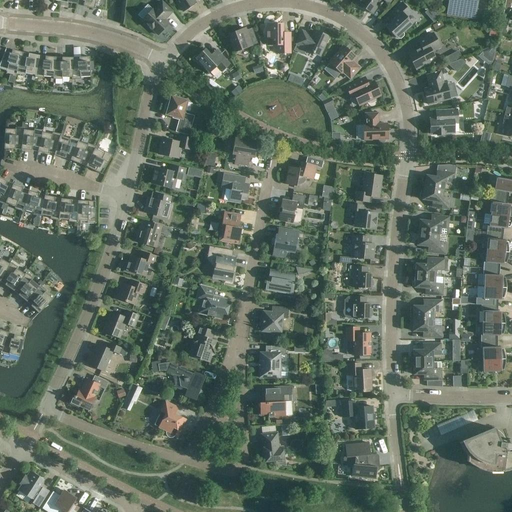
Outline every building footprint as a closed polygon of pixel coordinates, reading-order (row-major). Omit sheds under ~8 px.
[(96,0),(77,0),(77,4),(77,5),(94,9),(96,0)] [(193,0),(174,0),(183,12),(196,3),(193,0)] [(360,0),(358,4),(372,14),(381,0),(382,0),(388,4),(391,0),(360,0)] [(474,10),(475,0),(449,0),(448,6),(474,10)] [(142,20),(158,35),(169,24),(164,19),(167,16),(167,17),(172,12),(162,2),(154,10),(153,9),(142,20)] [(410,11),(402,2),(391,13),(395,18),(386,26),(396,38),(397,37),(398,38),(401,39),(404,36),(404,34),(402,32),(412,24),(405,16),(410,11)] [(439,18),(436,14),(430,19),(433,23),(439,18)] [(282,33),(282,24),(267,24),(267,31),(265,33),(266,36),(267,38),(267,45),(277,45),(277,54),(290,53),(290,33),(282,33)] [(252,46),(245,28),(228,34),(235,52),(252,46)] [(308,34),(302,31),(296,44),(306,48),(306,50),(320,56),(329,37),(314,31),(312,36),(308,35),(308,34)] [(440,47),(433,33),(418,41),(421,48),(408,55),(416,69),(435,59),(431,52),(440,47)] [(355,57),(343,46),(329,63),(341,73),(342,71),(350,78),(359,68),(354,63),(353,64),(351,62),(355,57)] [(482,53),(486,57),(493,50),(489,46),(482,53)] [(17,74),(23,52),(6,48),(0,63),(0,68),(7,71),(8,69),(14,71),(13,76),(16,77),(16,74),(17,74)] [(202,65),(209,73),(216,66),(221,72),(230,64),(219,52),(213,58),(205,49),(197,56),(196,55),(192,59),(201,65),(202,65)] [(23,52),(17,74),(25,75),(25,73),(32,75),(31,80),(34,80),(35,77),(39,56),(23,52)] [(39,56),(35,77),(43,78),(44,76),(51,77),(50,82),(53,83),(53,79),(56,57),(39,56)] [(455,61),(458,68),(466,65),(465,62),(467,61),(466,56),(455,61)] [(56,57),(53,79),(62,80),(62,78),(69,78),(69,83),(72,83),(72,80),(73,58),(56,57)] [(90,57),(73,58),(72,80),(72,83),(72,85),(74,85),(75,80),(81,79),(81,77),(91,77),(91,71),(94,70),(93,61),(90,61),(90,57)] [(428,104),(450,99),(446,84),(443,84),(440,72),(427,75),(429,84),(430,84),(431,88),(424,89),(428,104)] [(210,79),(207,83),(218,91),(221,87),(210,79)] [(356,99),(358,99),(359,99),(362,104),(368,101),(369,103),(371,104),(375,102),(376,100),(375,98),(380,95),(374,81),(366,85),(364,84),(362,79),(346,86),(350,96),(354,95),(356,99)] [(176,96),(173,97),(171,96),(170,100),(167,99),(164,112),(167,113),(166,115),(180,119),(178,125),(190,129),(193,116),(186,114),(184,111),(187,101),(177,98),(176,96)] [(430,119),(431,134),(437,134),(437,135),(444,135),(444,133),(454,133),(453,121),(457,121),(457,110),(439,111),(440,117),(438,119),(430,119)] [(385,140),(387,139),(387,124),(378,124),(378,113),(365,114),(365,124),(363,124),(364,140),(378,140),(379,142),(381,143),(383,143),(385,142),(385,140)] [(511,114),(505,113),(502,125),(511,128),(509,137),(511,137),(511,114)] [(4,149),(21,150),(24,128),(25,124),(25,125),(25,123),(22,122),(22,128),(15,127),(15,129),(5,129),(4,149)] [(38,152),(43,130),(34,129),(34,131),(27,130),(27,125),(25,125),(25,124),(24,128),(21,150),(38,152)] [(54,155),(61,134),(52,132),(52,134),(45,133),(46,128),(44,127),(43,130),(38,152),(54,155)] [(70,160),(79,140),(70,137),(70,139),(63,137),(65,132),(62,131),(61,134),(54,155),(70,160)] [(159,154),(178,158),(180,148),(191,150),(193,139),(180,136),(178,142),(162,139),(159,154)] [(86,166),(96,147),(88,143),(87,145),(81,143),(83,138),(80,137),(79,140),(70,160),(86,166)] [(248,166),(249,157),(254,158),(256,145),(245,143),(245,140),(235,138),(232,154),(236,155),(234,164),(248,166)] [(96,147),(86,166),(101,174),(113,155),(105,151),(104,153),(98,150),(100,145),(98,144),(96,147)] [(213,167),(216,155),(208,153),(205,165),(213,167)] [(317,166),(306,163),(304,168),(299,167),(299,168),(288,166),(288,167),(285,184),(296,186),(297,185),(299,185),(301,184),(302,183),(304,181),(305,180),(306,178),(313,180),(313,179),(317,167),(317,166)] [(156,168),(152,183),(173,188),(176,179),(182,180),(185,169),(171,166),(170,171),(156,168)] [(356,192),(355,200),(369,202),(370,197),(379,198),(382,176),(369,174),(370,173),(364,172),(363,181),(362,193),(356,192)] [(424,188),(443,190),(444,184),(452,185),(454,174),(440,172),(439,178),(426,176),(424,176),(423,177),(422,181),(423,183),(425,183),(424,188)] [(249,185),(240,183),(242,177),(224,174),(221,187),(232,189),(230,201),(240,203),(241,198),(247,199),(249,185)] [(3,210),(4,208),(5,205),(13,184),(0,177),(0,202),(3,204),(1,209),(3,210)] [(511,180),(496,178),(494,190),(493,189),(491,196),(505,198),(506,192),(510,193),(510,191),(511,191),(511,180)] [(22,211),(29,190),(13,184),(5,205),(4,208),(7,209),(8,204),(15,206),(14,208),(22,211)] [(443,190),(424,188),(424,192),(422,191),(420,193),(420,197),(421,198),(422,199),(435,201),(434,207),(449,210),(450,198),(442,197),(443,190)] [(29,190),(22,211),(23,212),(22,215),(24,216),(26,210),(33,212),(32,214),(40,217),(45,195),(29,190)] [(169,211),(171,204),(173,198),(155,193),(153,199),(148,198),(144,213),(165,218),(167,210),(169,211)] [(292,202),(282,201),(278,220),(293,222),(294,215),(293,215),(294,210),(295,210),(296,208),(303,209),(305,196),(293,194),(292,202)] [(45,195),(40,217),(41,217),(40,220),(43,221),(44,215),(51,217),(50,219),(59,221),(61,199),(45,195)] [(511,206),(508,206),(508,204),(504,203),(505,198),(491,196),(490,202),(492,203),(491,214),(511,216),(511,206)] [(61,199),(59,221),(58,224),(61,224),(62,219),(69,220),(69,222),(77,223),(78,201),(61,199)] [(185,206),(193,208),(194,202),(186,200),(185,206)] [(78,201),(77,223),(77,226),(80,226),(80,221),(87,221),(87,223),(96,224),(95,201),(78,201)] [(196,211),(212,214),(214,206),(197,203),(196,211)] [(363,206),(351,204),(350,210),(356,211),(354,227),(375,229),(377,213),(362,212),(363,206)] [(239,241),(242,228),(239,228),(241,215),(224,212),(222,225),(225,226),(224,231),(221,231),(219,241),(238,244),(239,241)] [(501,228),(505,228),(505,227),(509,227),(511,225),(511,224),(511,222),(511,220),(511,216),(491,214),(489,226),(487,226),(486,232),(500,234),(501,228)] [(418,233),(438,235),(447,236),(449,217),(434,216),(433,222),(420,220),(418,233)] [(136,242),(155,247),(160,232),(169,235),(171,229),(151,223),(149,229),(140,226),(136,242)] [(295,253),(298,232),(283,229),(282,236),(276,235),(275,238),(274,238),(272,239),(271,241),(271,242),(271,244),(273,246),(274,246),(272,255),(285,257),(286,251),(295,253)] [(507,242),(503,241),(503,240),(500,239),(500,234),(486,232),(486,239),(487,239),(486,250),(509,252),(509,250),(509,247),(508,246),(508,245),(508,244),(508,242),(507,242)] [(438,235),(418,233),(417,245),(431,247),(430,253),(445,254),(446,243),(438,242),(438,235)] [(374,244),(370,244),(371,237),(353,236),(351,257),(373,259),(374,244)] [(188,250),(195,247),(192,242),(186,244),(188,250)] [(212,278),(225,281),(232,282),(236,257),(232,256),(233,251),(209,246),(208,255),(208,259),(214,268),(212,278)] [(140,258),(142,251),(135,249),(133,256),(140,258)] [(497,264),(501,264),(501,262),(505,263),(506,263),(506,261),(507,260),(507,259),(508,257),(508,256),(508,254),(509,252),(486,250),(485,262),(484,262),(483,269),(497,269),(497,264)] [(127,263),(125,271),(134,274),(135,273),(145,276),(147,268),(152,270),(154,264),(155,264),(157,257),(144,252),(143,258),(141,259),(131,256),(129,264),(127,263)] [(0,280),(11,262),(10,262),(12,259),(10,258),(7,262),(1,259),(2,257),(0,256),(0,280)] [(415,276),(440,277),(441,270),(447,271),(448,259),(430,258),(429,264),(415,264),(415,276)] [(0,281),(13,291),(26,273),(28,270),(25,268),(22,273),(17,269),(18,267),(11,262),(0,280),(0,281)] [(371,289),(371,287),(372,286),(373,284),(374,282),(373,281),(371,279),(372,274),(367,273),(368,267),(350,266),(349,276),(354,281),(353,288),(358,288),(359,290),(361,290),(363,291),(364,290),(365,288),(371,289)] [(298,275),(314,270),(295,267),(298,275)] [(266,290),(292,294),(293,285),(291,285),(292,281),(294,282),(295,274),(270,269),(268,278),(271,278),(270,282),(267,282),(266,290)] [(500,275),(496,275),(497,269),(483,269),(483,275),(484,275),(484,287),(506,288),(506,287),(506,285),(506,284),(506,282),(505,280),(505,278),(505,277),(504,277),(500,277),(500,275)] [(26,273),(13,291),(26,302),(40,285),(42,282),(40,280),(37,285),(31,280),(33,278),(26,273)] [(450,286),(462,282),(459,275),(448,279),(450,286)] [(440,277),(415,276),(414,288),(428,288),(428,295),(442,296),(443,277),(440,277)] [(182,286),(183,280),(174,278),(173,284),(182,286)] [(43,280),(42,282),(40,285),(26,302),(39,313),(53,299),(45,292),(47,291),(42,286),(46,282),(43,280)] [(128,286),(122,284),(117,298),(134,305),(138,294),(143,296),(146,286),(131,280),(128,286)] [(226,307),(226,306),(224,305),(225,302),(224,300),(219,299),(219,298),(212,296),(214,289),(200,286),(197,299),(201,300),(200,307),(199,312),(207,314),(207,315),(214,317),(215,316),(220,318),(222,317),(222,313),(224,314),(225,312),(226,311),(226,310),(226,309),(226,307)] [(506,290),(506,289),(506,288),(484,287),(483,298),(476,298),(475,305),(481,305),(495,305),(495,300),(499,300),(499,298),(503,298),(504,297),(505,295),(505,294),(506,292),(506,290)] [(348,297),(348,306),(344,309),(343,311),(343,313),(344,315),(345,317),(347,319),(350,319),(352,319),(352,318),(357,318),(359,320),(360,321),(362,321),(363,320),(364,319),(370,319),(370,317),(371,316),(372,314),(372,312),(372,311),(370,309),(370,304),(366,304),(366,297),(348,297)] [(236,312),(238,300),(229,299),(227,311),(236,312)] [(413,319),(433,319),(433,312),(442,312),(442,301),(426,300),(426,306),(413,306),(413,308),(410,308),(410,317),(413,317),(413,319)] [(504,315),(503,314),(503,313),(499,313),(499,311),(495,311),(495,305),(481,305),(481,312),(483,312),(483,323),(505,324),(505,323),(505,321),(504,319),(504,317),(504,315)] [(280,333),(281,333),(283,318),(288,319),(289,308),(272,306),(271,312),(263,312),(263,318),(261,317),(260,325),(262,325),(261,331),(272,333),(272,334),(280,335),(280,333)] [(123,317),(111,312),(103,332),(119,338),(125,323),(134,327),(138,315),(126,310),(123,317)] [(433,319),(413,319),(413,321),(410,321),(410,329),(413,329),(413,331),(426,331),(425,337),(441,338),(442,326),(433,326),(433,319)] [(505,327),(505,325),(505,324),(483,323),(482,335),(481,335),(481,342),(494,341),(494,336),(498,336),(498,334),(503,334),(504,331),(504,329),(505,327)] [(211,357),(213,355),(215,355),(216,355),(212,347),(215,345),(216,340),(211,339),(214,331),(199,326),(194,343),(193,341),(192,341),(196,348),(193,358),(209,363),(210,362),(209,362),(211,357)] [(353,341),(354,355),(370,355),(370,333),(359,333),(358,327),(346,328),(346,341),(353,341)] [(0,329),(0,353),(8,333),(0,329)] [(25,337),(8,333),(0,353),(0,358),(1,359),(3,354),(9,356),(9,354),(19,357),(25,337)] [(503,350),(503,349),(503,348),(503,349),(498,349),(498,347),(494,347),(494,341),(481,342),(481,348),(482,348),(483,360),(505,359),(505,357),(505,355),(504,353),(504,352),(503,350)] [(108,349),(98,345),(89,365),(104,371),(113,351),(124,356),(126,351),(110,343),(108,349)] [(440,350),(441,350),(440,344),(426,344),(426,350),(413,350),(413,351),(411,351),(410,353),(410,357),(412,358),(413,358),(413,362),(432,362),(432,356),(440,356),(440,350)] [(259,367),(259,378),(280,378),(280,354),(285,354),(286,347),(266,346),(265,353),(260,353),(260,363),(261,363),(261,367),(259,367)] [(323,361),(331,361),(331,355),(331,351),(323,351),(323,361)] [(505,363),(505,360),(505,359),(483,360),(483,372),(499,372),(499,370),(503,370),(504,367),(505,365),(505,364),(505,363)] [(180,386),(187,389),(185,396),(195,400),(205,376),(195,372),(194,374),(187,371),(186,368),(181,367),(179,367),(172,362),(158,364),(159,372),(164,371),(174,375),(175,387),(180,386)] [(441,362),(432,362),(413,362),(413,367),(412,367),(410,368),(410,372),(412,374),(413,374),(426,374),(426,380),(441,380),(441,362)] [(361,370),(360,363),(347,364),(348,375),(353,375),(354,392),(371,391),(370,370),(361,370)] [(105,372),(103,377),(113,380),(115,375),(105,372)] [(89,410),(94,399),(99,401),(104,389),(107,382),(95,376),(92,382),(87,379),(81,391),(79,390),(76,397),(74,396),(71,403),(78,406),(79,405),(89,410)] [(133,384),(126,398),(135,402),(141,388),(133,384)] [(268,417),(285,416),(292,415),(291,387),(264,388),(265,402),(259,403),(260,408),(259,408),(259,416),(263,415),(263,414),(268,414),(268,417)] [(119,398),(125,396),(123,389),(116,391),(119,398)] [(341,402),(342,417),(354,416),(355,429),(374,428),(373,419),(372,419),(372,415),(373,415),(372,406),(355,408),(354,401),(341,402)] [(175,435),(178,436),(186,420),(174,414),(177,408),(165,402),(161,411),(166,413),(159,427),(166,431),(166,432),(166,434),(167,437),(170,438),(172,438),(174,436),(175,435)] [(343,418),(332,418),(332,431),(343,430),(343,418)] [(292,424),(281,425),(282,436),(293,435),(292,424)] [(511,448),(510,443),(505,443),(505,440),(504,438),(503,436),(501,435),(499,435),(497,435),(494,429),(494,428),(459,442),(461,446),(462,447),(463,450),(465,452),(466,453),(467,456),(467,462),(468,462),(470,463),(471,464),(474,466),(476,467),(480,469),(483,470),(484,470),(487,471),(490,471),(493,472),(494,472),(496,472),(499,472),(500,472),(503,471),(506,471),(509,470),(511,469),(511,468),(511,448)] [(264,449),(265,449),(266,452),(264,452),(265,462),(275,461),(277,464),(282,465),(283,460),(284,460),(283,447),(278,448),(276,433),(262,435),(263,448),(264,449)] [(378,436),(372,439),(378,452),(384,449),(378,436)] [(379,465),(379,457),(366,458),(366,455),(370,455),(369,443),(345,446),(346,456),(345,456),(344,457),(343,458),(343,459),(343,461),(344,463),(345,464),(346,465),(353,466),(352,476),(375,479),(376,469),(378,469),(378,468),(379,468),(379,467),(379,465)] [(39,506),(48,491),(39,485),(43,480),(30,471),(27,477),(24,476),(20,483),(22,484),(18,490),(34,500),(32,502),(39,506)] [(75,511),(78,507),(73,503),(76,498),(64,491),(54,506),(63,511),(75,511)]
